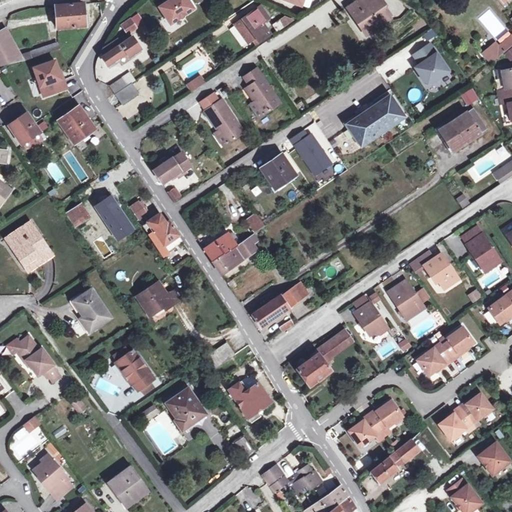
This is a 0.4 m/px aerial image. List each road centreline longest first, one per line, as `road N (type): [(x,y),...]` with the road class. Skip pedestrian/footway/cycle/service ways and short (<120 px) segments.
road 1 (residential): [(308,426),(124,142)]
road 2 (residential): [(339,0),(124,142)]
road 3 (residential): [(312,433),(383,380),(402,382),(426,403),(440,399),(511,343)]
road 4 (residential): [(124,142),(84,69),(121,0)]
road 5 (residential): [(194,511),(308,426)]
